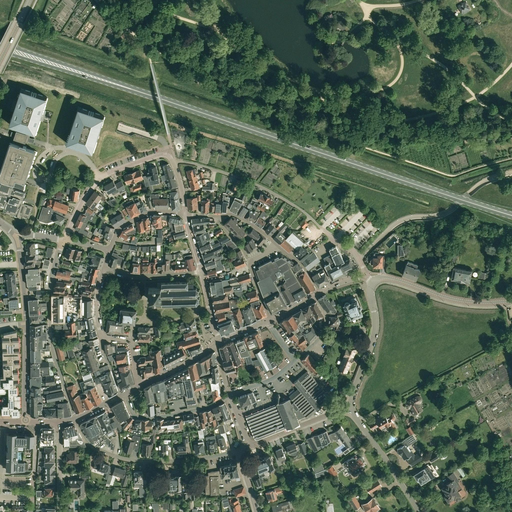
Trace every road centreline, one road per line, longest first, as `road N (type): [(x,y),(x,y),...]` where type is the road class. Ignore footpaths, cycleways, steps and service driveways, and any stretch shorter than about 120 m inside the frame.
road 1 (primary): [(138,91),(511,214)]
road 2 (tertiary): [(24,421),(17,237)]
road 3 (residential): [(76,418),(50,316),(50,282),(64,240)]
road 4 (residential): [(76,418),(91,445),(136,461),(238,451)]
road 5 (tertiary): [(511,300),(460,301),(385,276),(373,283)]
road 6 (residential): [(350,407),(373,336),(373,283)]
road 7 (residential): [(419,511),(350,407)]
road 8 (residential): [(124,393),(140,417),(194,411),(230,396)]
